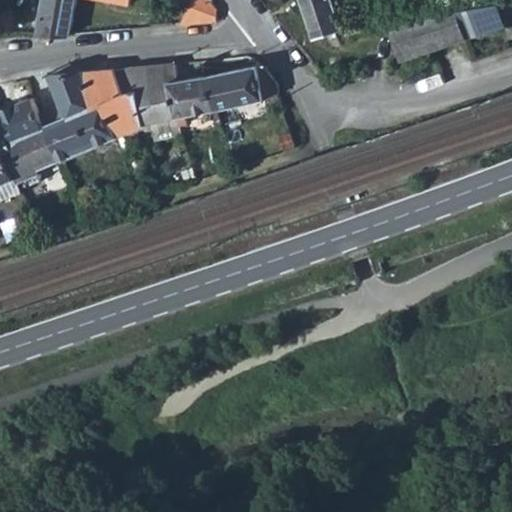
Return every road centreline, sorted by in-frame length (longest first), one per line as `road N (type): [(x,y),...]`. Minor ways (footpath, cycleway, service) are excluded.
road 1 (tertiary): [(511,173),(0,352)]
road 2 (residential): [(0,66),(164,48),(250,26)]
road 3 (unclassified): [(376,299),(353,319),(190,388),(174,411)]
road 4 (residential): [(372,107),(345,108),(313,95),(250,26)]
road 5 (residential): [(372,107),(511,73)]
